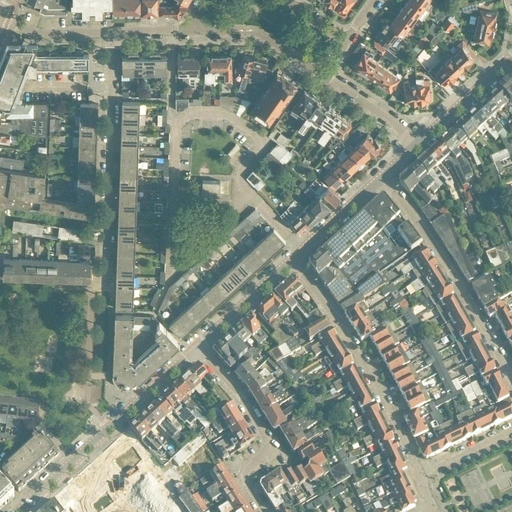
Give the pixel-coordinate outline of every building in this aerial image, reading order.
[(45,14),(67,14),(66,0),(32,0),(42,4),(39,11),(45,14)] [(113,13),(112,0),(70,0),(71,5),(73,5),(73,13),(90,13),(90,12),(95,12),(95,13),(113,13)] [(112,0),(113,13),(126,13),(125,0),(112,0)] [(125,0),(126,13),(140,13),(139,0),(125,0)] [(139,0),(140,13),(147,13),(148,14),(152,14),(153,13),(159,13),(158,0),(139,0)] [(178,16),(181,12),(183,10),(183,9),(184,7),(187,3),(181,0),(175,0),(174,2),(168,2),(168,0),(158,0),(159,13),(171,13),(174,14),(173,15),(173,16),(173,17),(174,17),(174,18),(175,18),(176,18),(177,18),(177,17),(178,17),(178,16)] [(343,13),(352,0),(337,0),(333,6),(334,7),(334,9),(338,12),(340,11),(343,13)] [(416,0),(407,0),(404,5),(418,16),(422,19),(429,10),(425,7),(416,0)] [(467,12),(477,9),(475,2),(467,4),(467,3),(462,5),(463,11),(467,12)] [(418,16),(404,5),(397,15),(411,26),(418,16)] [(496,13),(477,9),(476,14),(479,15),(477,25),(493,29),(493,27),(495,26),(496,22),(495,21),(496,13)] [(451,13),(444,22),(451,27),(454,23),(456,24),(459,20),(454,15),(451,13)] [(390,24),(404,35),(408,29),(411,32),(414,28),(411,26),(397,15),(390,24)] [(390,24),(387,22),(375,37),(395,52),(399,47),(399,42),(404,35),(390,24)] [(444,22),(441,26),(448,31),(451,27),(444,22)] [(493,30),(493,29),(477,25),(474,35),(472,35),(471,40),(489,44),(491,37),(493,36),(494,32),(493,30)] [(442,28),(436,35),(441,39),(447,32),(442,28)] [(434,36),(430,41),(435,44),(438,39),(434,36)] [(386,48),(373,39),(369,45),(382,53),(386,48)] [(458,50),(453,55),(465,68),(467,68),(471,65),(470,63),(471,63),(470,62),(474,59),(473,58),(476,55),(463,40),(455,47),(458,50)] [(13,103),(26,70),(36,70),(36,68),(37,68),(37,51),(36,51),(36,53),(33,53),(37,42),(36,42),(25,42),(19,42),(8,42),(7,42),(0,60),(0,104),(3,106),(4,103),(13,103)] [(368,76),(377,61),(372,57),(374,54),(370,51),(369,52),(366,50),(354,67),(360,71),(360,73),(364,75),(366,75),(367,76),(368,76)] [(36,70),(49,70),(49,54),(49,51),(49,54),(45,54),(45,51),(37,51),(37,68),(36,68),(36,70)] [(49,54),(49,70),(62,70),(62,54),(62,51),(62,54),(58,54),(58,51),(49,51),(49,54)] [(71,51),(62,51),(62,54),(62,70),(75,70),(75,54),(75,51),(75,53),(71,53),(71,51)] [(84,51),(75,51),(75,54),(75,70),(88,70),(88,53),(84,53),(84,51)] [(155,74),(166,74),(166,56),(160,56),(160,51),(155,52),(155,74)] [(122,73),(121,73),(121,79),(131,79),(131,74),(133,74),(133,52),(128,52),(128,56),(122,56),(122,73)] [(144,74),(144,56),(138,56),(138,52),(133,52),(133,74),(144,74)] [(150,56),(144,56),(144,74),(155,74),(155,52),(150,52),(150,56)] [(393,60),(396,55),(392,52),(388,57),(393,60)] [(420,53),(417,58),(424,66),(427,69),(431,66),(422,58),(424,56),(420,53)] [(188,72),(188,55),(177,56),(177,74),(182,74),(182,84),(189,84),(188,72)] [(199,74),(199,55),(188,55),(188,72),(189,84),(189,87),(196,87),(196,74),(199,74)] [(207,58),(203,58),(203,79),(214,79),(219,81),(219,79),(218,55),(207,55),(207,58)] [(231,55),(218,55),(219,79),(225,79),(225,85),(231,85),(231,55)] [(238,62),(236,70),(244,72),(238,90),(241,91),(244,92),(244,90),(247,81),(249,74),(254,58),(243,55),(241,63),(238,62)] [(465,68),(453,55),(444,63),(455,76),(464,68),(465,68)] [(254,58),(249,74),(259,77),(257,84),(256,85),(261,87),(273,70),(265,67),(267,62),(254,58)] [(440,59),(430,68),(446,84),(449,82),(450,82),(456,76),(455,76),(444,63),(440,59)] [(415,65),(413,60),(406,63),(406,68),(415,65)] [(377,61),(368,76),(377,82),(387,68),(377,61)] [(427,69),(424,66),(418,71),(424,77),(429,72),(427,69)] [(387,68),(377,82),(379,84),(378,85),(382,88),(384,87),(390,92),(402,75),(401,75),(397,72),(395,74),(387,68)] [(276,114),(293,92),(294,93),(295,92),(293,92),(297,87),(298,88),(298,87),(297,86),(277,72),(276,71),(275,72),(276,73),(273,77),(272,76),(271,77),(272,78),(257,100),(258,101),(249,113),(267,126),(276,114)] [(511,76),(498,90),(510,104),(511,103),(511,76)] [(416,85),(417,104),(417,103),(418,103),(418,104),(423,104),(424,101),(425,101),(430,100),(428,79),(423,80),(423,84),(416,85)] [(404,81),(405,102),(410,102),(410,103),(411,102),(413,104),(417,104),(416,85),(409,85),(409,81),(404,81)] [(487,100),(498,113),(504,107),(510,114),(511,112),(511,106),(509,103),(498,90),(487,100)] [(304,91),(290,111),(303,120),(317,99),(316,99),(316,97),(313,95),(311,95),(304,91)] [(219,96),(219,104),(232,111),(235,102),(235,96),(219,96)] [(236,113),(237,113),(242,98),(236,96),(235,96),(235,102),(232,111),(236,113)] [(176,98),(176,110),(182,110),(188,105),(188,102),(188,98),(176,98)] [(242,98),(237,113),(240,116),(251,100),(242,98)] [(315,124),(328,107),(317,99),(303,120),(298,127),(303,131),(311,120),(315,124)] [(487,100),(476,110),(498,134),(503,130),(492,118),(498,113),(487,100)] [(140,113),(140,102),(122,102),(122,113),(140,113)] [(0,115),(0,116),(1,117),(48,117),(49,103),(13,103),(4,103),(3,106),(0,104),(0,115)] [(98,104),(88,103),(80,103),(80,114),(98,115),(98,104)] [(341,116),(328,107),(315,124),(323,129),(317,138),(323,143),(327,137),(331,131),(341,116)] [(472,113),(465,120),(477,132),(478,131),(482,135),(487,131),(496,141),(500,136),(498,134),(476,110),(472,113)] [(140,113),(122,113),(121,123),(139,124),(140,113)] [(79,125),(97,125),(98,115),(80,114),(79,125)] [(331,148),(348,133),(347,132),(346,131),(351,123),(341,116),(331,131),(327,137),(332,141),(328,146),(331,148)] [(0,132),(21,134),(47,136),(48,117),(21,117),(20,123),(1,122),(0,122),(0,132)] [(465,120),(456,128),(469,141),(470,140),(475,146),(479,143),(483,148),(486,146),(482,138),(477,132),(465,120)] [(139,124),(121,123),(121,134),(139,135),(139,124)] [(97,136),(97,125),(79,125),(79,136),(97,136)] [(274,127),(268,135),(278,142),(284,147),(290,138),(274,127)] [(448,135),(459,148),(460,147),(462,145),(473,157),(476,154),(474,147),(469,141),(456,128),(448,135)] [(353,130),(350,133),(354,138),(358,134),(353,130)] [(0,132),(0,140),(21,143),(21,134),(0,132)] [(139,135),(121,134),(121,145),(139,146),(139,135)] [(358,134),(354,138),(358,143),(370,155),(379,147),(380,146),(379,144),(376,140),(374,142),(367,134),(362,139),(358,134)] [(447,136),(440,143),(458,163),(461,169),(465,179),(472,176),(467,164),(456,151),(459,148),(448,135),(447,136)] [(79,147),(97,147),(97,136),(79,136),(79,147)] [(284,147),(278,142),(270,151),(279,159),(287,150),(284,147)] [(350,143),(346,147),(362,164),(364,162),(365,161),(364,160),(370,155),(358,143),(354,147),(350,143)] [(433,149),(432,150),(444,162),(445,163),(448,162),(452,166),(457,178),(459,181),(462,187),(467,185),(465,179),(461,169),(458,163),(440,143),(433,149)] [(236,144),(228,153),(232,156),(239,147),(236,144)] [(139,146),(121,145),(120,156),(138,157),(139,146)] [(96,158),(97,147),(79,147),(78,158),(96,158)] [(292,147),(289,151),(295,156),(298,152),(292,147)] [(346,147),(338,155),(341,159),(353,171),(358,166),(359,166),(360,165),(362,164),(346,147)] [(432,150),(425,156),(443,176),(446,181),(449,188),(452,194),(455,193),(452,185),(453,185),(451,179),(448,173),(441,165),(443,163),(444,162),(432,150)] [(281,161),(279,159),(270,151),(261,161),(272,170),(281,161)] [(0,166),(22,170),(23,159),(0,155),(0,166)] [(138,157),(120,156),(120,167),(138,167),(138,157)] [(425,156),(416,164),(439,189),(443,185),(446,189),(449,188),(446,181),(443,176),(425,156)] [(78,168),(96,169),(96,158),(78,158),(78,168)] [(305,158),(302,163),(307,167),(310,163),(305,158)] [(332,160),(329,163),(345,180),(346,179),(347,177),(353,171),(341,159),(336,163),(332,160)] [(324,162),(322,164),(329,170),(324,174),(327,177),(323,181),(333,190),(341,182),(341,183),(343,182),(345,180),(329,163),(326,160),(324,162)] [(500,163),(494,165),(497,173),(503,171),(500,163)] [(439,189),(416,164),(408,172),(426,193),(429,190),(433,195),(439,189)] [(0,191),(44,198),(45,174),(22,171),(22,170),(0,166),(0,191)] [(265,174),(257,166),(252,171),(261,178),(265,174)] [(138,167),(120,167),(120,178),(137,178),(138,167)] [(493,167),(489,168),(497,188),(502,186),(493,167)] [(95,180),(96,169),(78,168),(77,179),(95,180)] [(254,186),(261,178),(252,171),(246,178),(254,186)] [(414,190),(428,205),(432,203),(430,198),(426,193),(408,172),(399,180),(399,183),(409,194),(414,190)] [(318,176),(308,186),(330,206),(340,196),(333,190),(323,181),(318,176)] [(137,178),(120,178),(119,189),(137,189),(137,178)] [(77,190),(95,191),(95,180),(77,179),(77,190)] [(220,195),(220,181),(203,180),(202,195),(220,195)] [(308,186),(303,191),(312,199),(308,203),(321,214),(330,206),(308,186)] [(137,189),(119,189),(119,199),(137,200),(137,189)] [(95,195),(95,191),(77,190),(77,201),(95,202),(95,200),(95,195)] [(0,203),(45,210),(47,199),(44,198),(0,191),(0,203)] [(290,195),(285,200),(290,205),(311,224),(321,214),(308,203),(304,207),(290,195)] [(381,196),(374,203),(390,223),(394,228),(404,221),(399,215),(387,200),(384,197),(381,196)] [(496,198),(489,201),(493,211),(494,210),(498,208),(500,208),(496,198)] [(47,199),(45,210),(89,217),(91,205),(47,199)] [(137,200),(119,199),(119,210),(136,211),(137,200)] [(428,205),(424,201),(418,206),(421,210),(428,205)] [(154,211),(163,212),(167,212),(167,206),(163,206),(163,203),(154,203),(154,211)] [(377,226),(381,231),(390,223),(374,203),(365,211),(377,226)] [(421,210),(429,221),(437,217),(432,203),(428,205),(421,210)] [(290,205),(280,214),(288,223),(296,232),(297,233),(299,235),(299,234),(301,233),(311,224),(290,205)] [(255,208),(247,216),(251,220),(254,223),(258,219),(262,222),(264,222),(266,220),(261,214),(255,208)] [(136,211),(119,210),(118,221),(136,222),(136,211)] [(440,213),(443,219),(449,215),(446,210),(440,213)] [(381,231),(377,226),(365,211),(355,221),(372,239),(373,238),(383,250),(390,243),(382,232),(381,231)] [(475,279),(466,257),(449,215),(443,219),(432,226),(469,283),(475,279)] [(247,216),(239,223),(243,227),(251,220),(247,216)] [(13,220),(12,232),(19,233),(21,233),(42,236),(44,224),(13,220)] [(136,222),(118,221),(118,232),(136,233),(136,222)] [(374,257),(347,282),(359,296),(363,300),(372,294),(367,287),(380,279),(378,276),(385,271),(402,259),(390,243),(383,250),(373,238),(372,239),(355,221),(347,228),(364,247),(374,257)] [(397,233),(411,252),(421,245),(404,221),(394,228),(397,233)] [(235,235),(243,227),(239,223),(231,230),(235,235)] [(60,226),(58,238),(82,241),(83,233),(87,234),(88,229),(60,226)] [(277,249),(285,241),(273,228),(265,235),(277,249)] [(347,263),(338,271),(347,282),(374,257),(364,247),(347,228),(338,236),(355,255),(347,263)] [(12,232),(11,242),(17,243),(18,243),(19,233),(12,232)] [(136,233),(118,232),(117,243),(135,244),(136,233)] [(228,233),(223,238),(227,242),(232,237),(228,233)] [(397,233),(388,241),(390,243),(402,259),(411,252),(397,233)] [(269,256),(277,249),(265,235),(257,243),(269,256)] [(329,244),(347,263),(355,255),(338,236),(329,244)] [(222,246),(227,242),(223,238),(218,242),(222,246)] [(135,244),(117,243),(117,254),(135,254),(135,244)] [(249,250),(261,263),(269,256),(257,243),(249,250)] [(329,244),(321,252),(333,266),(338,271),(347,263),(329,244)] [(504,247),(495,251),(501,266),(511,261),(506,253),(504,247)] [(253,271),(261,263),(249,250),(241,258),(253,271)] [(405,269),(400,272),(403,276),(416,268),(417,270),(431,260),(425,250),(402,264),(405,269)] [(495,251),(486,254),(493,270),(501,266),(495,251)] [(341,290),(344,295),(335,301),(340,308),(359,296),(347,282),(338,271),(333,266),(321,252),(314,258),(335,282),(337,284),(341,290)] [(207,253),(203,256),(209,263),(213,259),(211,257),(207,253)] [(69,261),(68,278),(69,278),(72,279),(79,279),(80,261),(80,256),(78,256),(78,254),(69,254),(69,261)] [(135,254),(117,254),(117,265),(135,265),(135,254)] [(472,254),(466,257),(475,279),(482,276),(472,254)] [(3,258),(3,276),(14,277),(14,259),(3,258)] [(233,265),(245,278),(253,271),(241,258),(233,265)] [(335,282),(314,258),(310,263),(309,263),(309,266),(327,289),(335,282)] [(25,277),(25,259),(14,259),(14,277),(25,277)] [(36,277),(36,260),(25,259),(25,277),(36,277)] [(46,278),(47,260),(36,260),(36,277),(46,278)] [(57,278),(58,260),(47,260),(46,278),(57,278)] [(68,278),(69,261),(58,260),(57,278),(68,278)] [(199,260),(191,267),(195,271),(203,264),(199,260)] [(418,281),(436,268),(431,260),(417,270),(413,272),(418,281)] [(80,261),(79,279),(90,279),(91,266),(91,261),(80,261)] [(398,273),(405,269),(402,264),(395,269),(398,273)] [(135,265),(117,265),(116,275),(134,276),(135,265)] [(237,285),(245,278),(233,265),(225,272),(237,285)] [(191,267),(183,274),(187,278),(195,271),(191,267)] [(418,281),(411,285),(416,293),(427,286),(428,288),(436,283),(435,281),(442,276),(436,268),(418,281)] [(217,280),(229,293),(237,285),(225,272),(217,280)] [(183,274),(175,282),(179,286),(187,278),(183,274)] [(475,279),(472,281),(475,287),(472,288),(480,302),(484,309),(498,301),(511,294),(509,290),(499,295),(491,281),(490,279),(487,274),(485,275),(482,276),(475,279)] [(134,276),(116,275),(116,286),(134,287),(134,276)] [(428,288),(424,290),(429,298),(448,286),(443,278),(442,276),(435,281),(436,283),(428,288)] [(297,300),(306,313),(309,317),(318,311),(295,280),(292,279),(283,287),(297,300)] [(372,294),(385,286),(380,279),(367,287),(372,294)] [(221,300),(229,293),(217,280),(209,287),(221,300)] [(169,287),(167,292),(172,294),(174,291),(175,289),(178,293),(182,289),(179,286),(175,282),(170,286),(169,287)] [(337,284),(335,282),(327,289),(332,297),(341,290),(337,284)] [(391,285),(387,288),(391,294),(392,296),(397,292),(392,284),(391,285)] [(134,287),(116,286),(116,297),(133,298),(134,287)] [(448,286),(429,298),(435,307),(440,303),(453,295),(448,286)] [(201,294),(213,308),(221,300),(209,287),(201,294)] [(297,300),(283,287),(275,294),(292,312),(293,314),(298,310),(303,315),(306,313),(297,300)] [(385,297),(391,294),(387,288),(386,288),(381,291),(385,297)] [(332,297),(335,301),(344,295),(341,290),(332,297)] [(167,292),(162,303),(167,305),(172,294),(167,292)] [(205,315),(213,308),(201,294),(193,302),(205,315)] [(256,312),(260,317),(268,325),(275,333),(276,334),(272,339),(280,348),(292,340),(294,339),(297,337),(290,329),(289,328),(293,325),(287,319),(291,315),(288,312),(274,296),(256,312)] [(363,300),(359,296),(340,308),(345,315),(363,303),(364,302),(363,300)] [(454,296),(436,308),(440,316),(459,305),(454,296)] [(133,298),(116,297),(115,308),(133,309),(133,298)] [(389,304),(393,309),(398,306),(395,301),(395,300),(389,304)] [(404,302),(398,306),(401,310),(402,311),(408,308),(409,307),(405,301),(404,302)] [(498,301),(484,309),(485,310),(490,319),(492,317),(508,308),(511,306),(509,301),(500,305),(498,301)] [(185,309),(197,322),(205,315),(193,302),(185,309)] [(363,303),(345,315),(350,323),(363,315),(369,312),(363,303)] [(459,305),(440,316),(445,325),(449,322),(457,318),(458,319),(465,315),(464,314),(459,305)] [(401,310),(398,306),(393,309),(396,314),(401,310)] [(405,316),(408,314),(411,312),(408,308),(402,311),(405,316)] [(508,308),(492,317),(493,317),(495,318),(496,318),(500,326),(511,319),(511,308),(509,310),(508,309),(508,308)] [(189,330),(197,322),(185,309),(177,317),(189,330)] [(318,311),(309,317),(312,322),(315,326),(324,320),(318,311)] [(411,312),(408,314),(412,321),(416,319),(411,312)] [(350,323),(356,333),(375,322),(370,313),(364,317),(363,315),(350,323)] [(134,321),(134,315),(115,314),(112,375),(112,376),(113,378),(113,379),(113,380),(114,381),(114,382),(115,384),(116,385),(118,386),(119,387),(120,388),(122,388),(124,389),(126,389),(128,389),(130,388),(131,387),(133,386),(134,385),(179,344),(163,326),(159,322),(159,323),(160,323),(157,326),(159,329),(155,334),(161,341),(135,365),(132,362),(129,362),(131,321),(133,321),(134,321)] [(408,314),(405,316),(404,316),(409,324),(412,321),(408,314)] [(133,321),(133,323),(150,324),(150,316),(134,315),(134,321),(133,321)] [(450,324),(446,326),(451,335),(470,324),(465,315),(458,319),(457,318),(449,322),(450,324)] [(252,337),(259,345),(260,346),(268,338),(253,323),(255,321),(251,316),(241,326),(252,337)] [(177,317),(169,324),(181,337),(189,330),(177,317)] [(416,319),(412,321),(418,330),(421,328),(416,319)] [(511,319),(500,326),(505,334),(511,330),(511,319)] [(312,322),(301,329),(304,333),(309,341),(330,328),(325,320),(324,320),(315,326),(312,322)] [(418,330),(412,321),(409,324),(414,332),(418,330)] [(375,322),(356,333),(362,341),(374,333),(380,329),(375,322)] [(470,324),(451,335),(456,343),(461,340),(475,332),(470,324)] [(263,350),(260,346),(254,351),(252,349),(246,342),(252,337),(241,326),(231,335),(252,357),(253,359),(257,356),(263,350)] [(370,338),(375,347),(394,335),(389,327),(383,330),(370,338)] [(421,328),(418,330),(424,339),(427,337),(421,328)] [(314,352),(337,338),(331,330),(318,338),(320,343),(311,349),(314,352)] [(424,339),(418,330),(414,332),(420,341),(424,339)] [(460,354),(481,343),(476,334),(456,345),(460,354)] [(231,335),(221,344),(235,359),(238,361),(243,356),(248,361),(252,357),(231,335)] [(375,347),(380,355),(386,352),(387,353),(394,349),(393,348),(399,344),(394,335),(375,347)] [(424,339),(429,347),(432,345),(433,344),(428,336),(427,337),(424,339)] [(260,346),(259,345),(252,337),(246,342),(252,349),(254,351),(260,346)] [(297,337),(294,339),(295,341),(300,349),(303,347),(297,337)] [(337,338),(314,352),(316,356),(325,351),(328,355),(334,350),(335,351),(335,352),(342,347),(337,338)] [(285,374),(287,377),(294,385),(297,383),(293,376),(288,368),(283,360),(289,356),(300,349),(295,341),(294,339),(292,340),(280,348),(268,355),(271,358),(273,361),(276,363),(281,369),(285,374)] [(425,349),(429,347),(424,339),(420,341),(425,349)] [(486,353),(481,343),(460,354),(465,362),(470,359),(478,355),(479,357),(486,353)] [(221,344),(213,351),(230,370),(235,365),(232,362),(235,359),(221,344)] [(386,352),(380,355),(386,365),(404,354),(400,346),(394,349),(387,353),(386,352)] [(329,357),(324,360),(329,368),(348,356),(342,347),(335,352),(335,351),(334,350),(328,355),(329,357)] [(429,347),(425,349),(430,358),(434,356),(429,347)] [(466,375),(491,362),(486,353),(479,357),(478,355),(470,359),(474,366),(464,371),(466,375)] [(409,363),(404,354),(386,365),(391,374),(404,366),(409,363)] [(434,356),(437,362),(439,366),(442,364),(437,354),(434,356)] [(248,363),(235,375),(243,384),(254,373),(251,369),(261,360),(257,356),(253,359),(248,363)] [(294,364),(289,356),(283,360),(288,368),(294,364)] [(339,374),(353,365),(348,356),(329,368),(334,376),(339,373),(339,374)] [(495,371),(491,362),(466,375),(468,379),(478,374),(480,379),(495,371)] [(272,367),(276,372),(281,369),(276,363),(272,367)] [(299,373),(294,365),(294,364),(288,368),(293,376),(299,373)] [(220,416),(225,411),(232,405),(233,404),(228,397),(198,365),(189,373),(199,384),(203,380),(212,389),(210,390),(222,403),(209,415),(214,421),(220,416)] [(405,368),(391,375),(397,385),(401,382),(400,380),(406,377),(406,378),(415,373),(411,365),(405,368)] [(335,389),(359,375),(354,367),(340,374),(342,379),(333,384),(335,389)] [(276,372),(274,373),(278,379),(285,374),(281,369),(276,372)] [(254,373),(243,384),(248,390),(270,376),(265,370),(258,377),(254,373)] [(446,372),(444,373),(443,374),(448,384),(452,383),(446,372)] [(495,385),(501,382),(496,372),(483,379),(486,386),(488,385),(493,393),(498,390),(495,385)] [(189,373),(179,383),(191,396),(192,398),(197,393),(201,397),(207,392),(199,384),(189,373)] [(299,373),(293,376),(295,381),(302,378),(299,373)] [(401,382),(397,385),(402,394),(408,390),(407,389),(414,385),(420,382),(415,373),(406,378),(406,377),(400,380),(401,382)] [(448,384),(443,374),(439,376),(445,386),(448,384)] [(248,390),(253,398),(254,399),(267,391),(266,390),(264,387),(274,381),(271,375),(270,376),(248,390)] [(359,375),(335,389),(337,392),(343,389),(343,390),(347,387),(350,392),(351,393),(364,386),(364,384),(359,375)] [(509,397),(501,382),(495,385),(498,390),(493,393),(498,403),(509,397)] [(203,419),(195,410),(196,408),(188,399),(191,396),(179,383),(170,391),(182,404),(185,408),(197,420),(204,427),(205,429),(210,424),(205,419),(203,419)] [(301,391),(298,386),(297,383),(294,385),(292,386),(297,395),(301,391)] [(304,383),(298,386),(301,391),(307,388),(304,383)] [(452,383),(448,384),(452,390),(454,394),(457,392),(452,383)] [(408,390),(402,394),(407,404),(412,401),(411,399),(416,396),(417,397),(426,392),(421,384),(415,387),(414,385),(407,389),(408,390)] [(470,386),(473,392),(479,389),(476,384),(470,386)] [(267,391),(254,399),(259,407),(282,393),(287,390),(284,385),(269,394),(267,391)] [(343,403),(346,407),(369,394),(364,386),(351,393),(353,398),(347,401),(343,403)] [(473,392),(470,386),(462,390),(464,394),(466,398),(474,394),(473,392)] [(457,392),(454,394),(451,395),(453,399),(464,394),(462,390),(457,392)] [(170,391),(161,399),(173,412),(184,425),(187,422),(190,426),(197,420),(185,408),(182,410),(179,407),(182,404),(170,391)] [(407,404),(410,410),(411,411),(425,404),(430,401),(426,392),(417,397),(416,396),(411,399),(412,401),(407,404)] [(282,393),(259,407),(263,415),(264,416),(277,408),(277,407),(275,404),(285,398),(282,393)] [(360,411),(374,403),(369,394),(346,407),(348,411),(358,406),(360,411)] [(306,400),(308,404),(314,400),(311,395),(305,398),(306,400)] [(0,417),(7,418),(9,400),(0,398),(0,417)] [(153,406),(177,432),(182,428),(170,415),(173,412),(161,399),(153,406)] [(443,399),(433,404),(435,408),(445,403),(443,399)] [(503,402),(506,408),(511,404),(509,399),(503,402)] [(19,402),(9,400),(7,418),(14,419),(14,425),(16,425),(19,402)] [(308,404),(311,409),(317,405),(314,400),(308,404)] [(26,421),(29,403),(19,402),(16,425),(19,425),(19,420),(26,421)] [(277,408),(264,416),(269,424),(292,409),(296,407),(299,405),(293,402),(289,405),(279,411),(277,408)] [(26,421),(35,422),(34,428),(37,428),(41,405),(29,403),(26,421)] [(432,403),(428,405),(433,413),(436,412),(435,408),(433,404),(432,403)] [(496,413),(501,423),(511,417),(511,404),(506,408),(496,413)] [(232,405),(225,411),(220,416),(222,419),(217,422),(213,425),(215,429),(216,429),(238,415),(232,405)] [(356,426),(380,414),(375,405),(361,412),(363,417),(353,422),(356,426)] [(485,405),(481,407),(488,421),(490,420),(493,427),(501,423),(496,413),(494,408),(488,411),(485,405)] [(153,406),(144,414),(149,420),(151,418),(158,426),(161,423),(173,436),(177,432),(153,406)] [(476,417),(474,418),(481,433),(493,427),(490,420),(488,421),(481,407),(473,411),(476,417)] [(412,413),(403,417),(409,429),(418,424),(416,420),(421,417),(420,415),(423,413),(421,408),(412,413)] [(292,409),(269,424),(273,431),(275,431),(279,429),(287,424),(285,420),(295,414),(292,409)] [(471,411),(460,416),(468,431),(469,430),(473,437),(481,433),(474,418),(471,411)] [(288,425),(287,424),(279,429),(285,438),(316,417),(313,412),(295,424),(293,422),(288,425)] [(436,412),(433,413),(430,415),(434,423),(436,422),(440,420),(436,412)] [(144,414),(137,421),(149,434),(161,447),(165,443),(153,430),(158,426),(151,418),(149,420),(144,414)] [(384,422),(380,414),(356,426),(357,430),(363,427),(367,425),(370,430),(371,431),(385,424),(384,422)] [(238,415),(216,429),(219,434),(228,429),(230,432),(244,424),(238,415)] [(460,416),(456,418),(459,425),(456,426),(464,441),(473,437),(469,430),(468,431),(460,416)] [(319,422),(316,417),(285,438),(289,446),(303,437),(301,434),(319,422)] [(421,418),(421,417),(416,420),(418,424),(409,429),(414,438),(428,431),(423,420),(424,419),(423,417),(421,418)] [(325,419),(319,422),(321,426),(322,428),(328,424),(325,419)] [(157,451),(161,447),(137,421),(130,428),(142,441),(145,438),(157,451)] [(451,422),(443,425),(450,440),(449,440),(452,447),(461,442),(464,441),(456,426),(454,427),(451,422)] [(249,432),(244,424),(230,432),(232,436),(215,446),(217,451),(249,432)] [(362,440),(365,445),(389,432),(385,424),(371,431),(372,434),(362,440)] [(443,425),(433,430),(434,431),(438,441),(443,451),(452,447),(449,440),(450,440),(443,425)] [(304,439),(303,437),(289,446),(294,453),(297,451),(309,443),(323,434),(320,429),(304,439)] [(9,468),(4,473),(2,474),(18,492),(58,455),(45,440),(49,436),(43,430),(32,440),(34,443),(7,467),(9,468)] [(326,434),(329,440),(334,437),(331,431),(326,434)] [(201,432),(172,459),(179,467),(208,440),(201,432)] [(223,460),(229,456),(226,453),(238,445),(240,449),(254,441),(249,432),(217,451),(223,460)] [(394,441),(389,432),(365,445),(367,449),(373,446),(377,444),(380,448),(380,449),(394,441)] [(415,440),(419,449),(428,445),(424,435),(415,440)] [(329,440),(331,443),(332,445),(338,443),(334,437),(329,440)] [(303,461),(306,459),(329,445),(326,439),(312,448),(309,443),(297,451),(303,461)] [(116,452),(116,453),(152,511),(153,511),(169,502),(166,497),(135,449),(128,441),(116,452)] [(428,445),(419,449),(423,458),(427,459),(434,456),(443,451),(438,441),(429,446),(428,445)] [(329,445),(306,459),(309,464),(308,467),(350,477),(345,467),(342,463),(330,470),(322,459),(335,450),(332,445),(331,443),(329,445)] [(372,460),(375,464),(399,452),(395,443),(380,450),(382,454),(378,457),(372,460)] [(340,459),(346,455),(343,450),(337,454),(340,459)] [(386,463),(389,468),(403,461),(399,452),(375,464),(377,468),(386,463)] [(346,455),(340,459),(342,463),(345,467),(351,464),(357,460),(356,458),(349,462),(349,461),(346,455)] [(389,468),(388,468),(391,475),(389,476),(392,481),(403,475),(401,471),(407,469),(403,461),(389,468)] [(350,477),(353,475),(352,474),(355,473),(351,464),(345,467),(350,477)] [(223,467),(200,481),(203,486),(208,483),(210,486),(228,475),(227,474),(228,472),(227,470),(225,470),(223,467)] [(308,469),(303,473),(313,488),(320,483),(318,480),(326,476),(327,478),(329,478),(332,477),(337,485),(350,477),(308,467),(308,469)] [(292,474),(299,485),(300,487),(302,485),(308,493),(309,493),(312,497),(316,494),(313,488),(303,473),(301,469),(292,474)] [(280,471),(273,476),(284,495),(287,493),(292,501),(297,498),(283,476),(280,471)] [(299,485),(292,474),(291,471),(283,476),(297,498),(300,504),(305,501),(296,487),(299,485)] [(358,471),(355,473),(352,474),(353,475),(355,480),(361,477),(358,471)] [(41,511),(74,511),(82,506),(84,508),(86,511),(106,511),(113,507),(116,505),(92,473),(71,489),(70,490),(41,511)] [(206,493),(209,498),(233,483),(231,479),(232,478),(230,476),(229,476),(228,475),(210,486),(212,489),(206,493)] [(408,486),(403,475),(392,481),(382,486),(387,496),(394,493),(408,486)] [(273,476),(266,480),(284,511),(286,511),(290,510),(282,496),(284,495),(273,476)] [(284,511),(266,480),(261,483),(261,487),(276,511),(284,511)] [(0,509),(14,497),(0,482),(0,509)] [(233,483),(209,498),(212,502),(214,500),(216,503),(224,499),(225,501),(239,492),(237,489),(238,488),(236,486),(235,486),(233,483)] [(344,492),(341,486),(335,490),(338,495),(344,492)] [(398,503),(413,495),(408,486),(394,493),(396,498),(389,502),(392,506),(398,503)] [(190,488),(186,490),(191,498),(195,496),(190,488)] [(362,489),(357,492),(359,497),(365,494),(362,489)] [(335,490),(330,493),(333,498),(338,495),(335,490)] [(217,510),(218,511),(225,511),(244,500),(242,497),(243,496),(241,493),(240,493),(239,492),(225,501),(227,504),(217,510)] [(197,494),(195,496),(191,498),(196,506),(202,502),(197,494)] [(326,511),(334,508),(327,495),(319,499),(322,505),(326,511)] [(416,502),(413,495),(398,503),(401,508),(394,511),(404,511),(415,507),(413,503),(416,502)] [(319,499),(313,502),(317,508),(322,505),(319,499)] [(244,500),(225,511),(243,511),(249,508),(248,507),(249,506),(247,503),(246,503),(244,500)] [(347,510),(347,511),(352,511),(351,510),(352,509),(346,500),(342,502),(347,510)] [(385,501),(380,504),(382,510),(388,507),(385,501)] [(169,502),(153,511),(173,511),(175,511),(169,502)] [(196,506),(200,511),(202,511),(207,509),(202,502),(196,506)]
